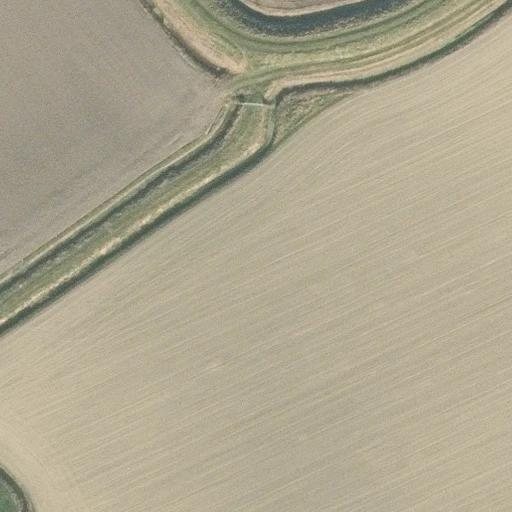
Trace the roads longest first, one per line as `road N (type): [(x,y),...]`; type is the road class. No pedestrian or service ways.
road 1 (track): [(0,307),(234,146),(252,102),(251,78)]
road 2 (track): [(209,98),(251,78),(402,45),(478,0)]
road 3 (track): [(190,0),(225,31),(279,46),(372,29),(433,0)]
